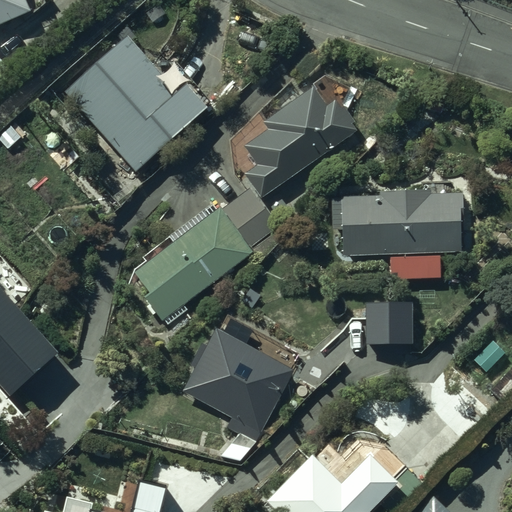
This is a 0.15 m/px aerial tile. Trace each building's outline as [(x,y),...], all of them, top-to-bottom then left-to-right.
[(0,0),(0,30),(29,19),(20,0),(0,0)] [(177,103),(128,45),(67,95),(136,177),(207,117),(188,94),(177,103)] [(324,117),(311,98),(263,130),(267,136),(243,151),(257,172),(245,180),(261,204),(354,137),(349,130),(352,129),(342,115),(338,118),(333,111),(324,117)] [(276,225),(248,188),(222,207),(249,244),(276,225)] [(458,255),(457,200),(429,201),(429,198),(380,199),(380,203),(329,204),(330,235),(341,235),(341,258),(458,255)] [(159,327),(252,255),(220,214),(134,280),(150,300),(142,306),(159,327)] [(439,284),(439,264),(388,266),(389,285),(439,284)] [(58,364),(0,296),(0,390),(11,402),(58,364)] [(417,341),(417,311),(364,312),(364,350),(412,350),(412,341),(417,341)] [(194,374),(182,396),(230,421),(225,430),(244,439),(248,430),(260,436),(291,376),(257,359),(268,339),(233,321),(223,342),(214,338),(208,351),(202,348),(190,372),(194,374)] [(309,463),(265,509),(268,511),(374,511),(394,492),(366,465),(340,493),(309,463)] [(159,511),(165,492),(137,485),(131,511),(159,511)] [(442,511),(434,503),(424,511),(442,511)]
